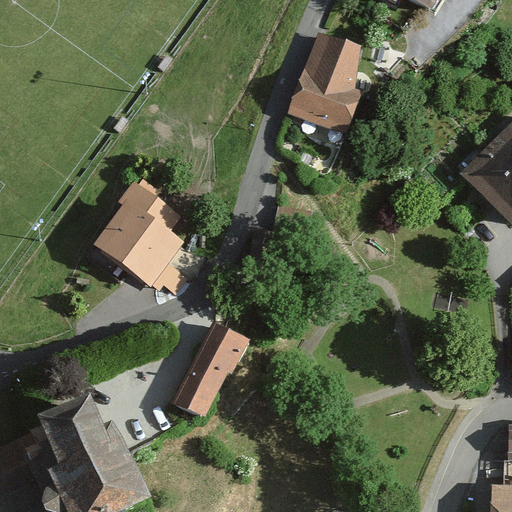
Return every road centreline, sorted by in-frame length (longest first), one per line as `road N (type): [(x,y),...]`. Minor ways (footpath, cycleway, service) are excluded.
road 1 (residential): [(0,371),(211,288),(322,0)]
road 2 (residential): [(444,511),(482,421),(511,408)]
